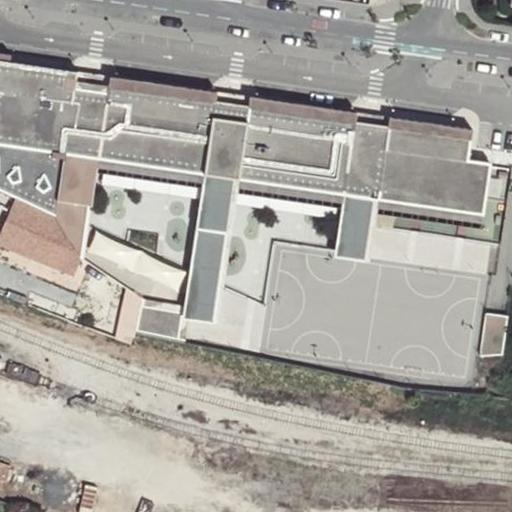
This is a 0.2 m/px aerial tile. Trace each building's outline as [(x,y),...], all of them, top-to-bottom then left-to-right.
[(74,74),(0,63),(0,191),(13,198),(54,218),(62,155),(95,160),(94,168),(202,183),(183,312),(217,317),(234,187),(342,202),(335,250),(368,255),(374,207),(457,219),(466,160),(470,129),(386,118),(385,133),(351,129),(352,122),(246,107),(246,114),(212,110),(212,102),(105,87),(105,95),(72,90),(74,74)] [(386,118),(74,74),(72,90),(105,95),(105,87),(212,102),(212,110),(246,114),(246,107),(352,122),(351,129),(385,133),(386,118)] [(54,218),(79,256),(94,168),(95,160),(62,155),(54,218)] [(466,160),(457,219),(480,222),(489,163),(466,160)] [(0,245),(73,277),(79,256),(54,218),(13,198),(0,229),(0,245)] [(139,329),(144,293),(126,290),(121,326),(139,329)] [(179,333),(182,314),(166,311),(163,331),(179,333)] [(485,311),(479,356),(502,354),(508,314),(485,311)]
